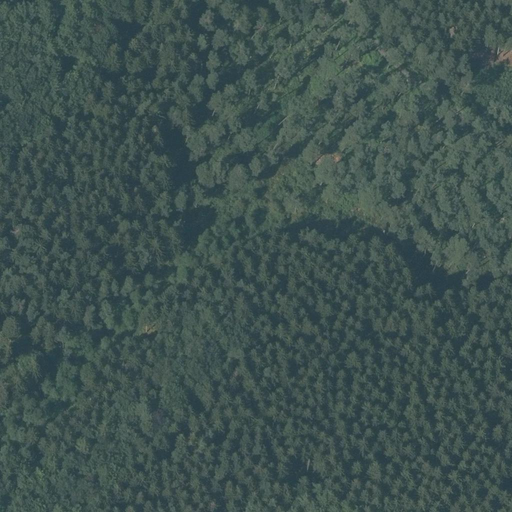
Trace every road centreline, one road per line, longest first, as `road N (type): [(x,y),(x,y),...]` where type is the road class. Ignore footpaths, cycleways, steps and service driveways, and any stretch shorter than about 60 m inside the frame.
road 1 (unknown): [(144,0),(84,103),(0,177)]
road 2 (track): [(497,140),(405,77),(342,0)]
